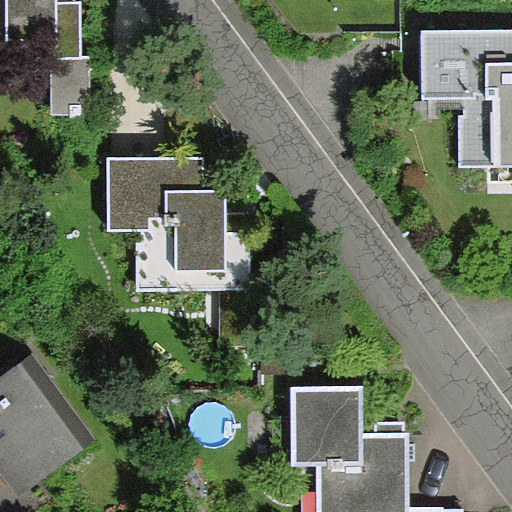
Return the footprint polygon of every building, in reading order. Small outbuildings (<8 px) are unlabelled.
[(35,108),(94,107),(92,0),(0,0),(0,54),(34,55),(35,108)] [(511,29),(428,32),(430,79),(491,77),(492,110),(463,111),(465,164),(489,163),(489,187),(511,186),(511,29)] [(150,285),(258,284),(257,204),(239,204),(239,184),(212,184),(212,153),(119,153),(119,227),(150,226),(150,285)] [(0,283),(9,276),(0,263),(0,283)] [(0,474),(19,499),(81,451),(18,370),(0,383),(0,474)] [(486,511),(487,507),(410,508),(409,430),(364,431),(363,392),(297,393),(298,462),(320,461),(320,511),(486,511)]
